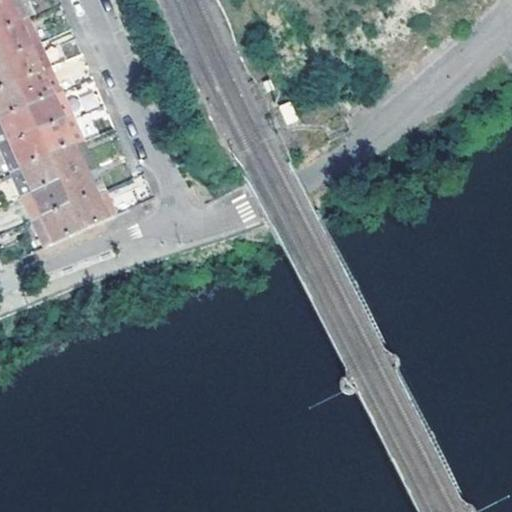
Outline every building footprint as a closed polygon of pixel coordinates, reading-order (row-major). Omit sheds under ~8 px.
[(0,4),(0,33),(17,25),(27,22),(16,0),(8,0),(6,1),(0,4)] [(0,33),(0,58),(1,62),(28,48),(29,46),(36,46),(27,22),(17,25),(0,33)] [(1,62),(13,87),(37,75),(43,69),(48,70),(36,46),(29,46),(28,48),(1,62)] [(0,91),(13,87),(1,62),(0,62),(0,91)] [(13,87),(23,111),(48,100),(49,98),(57,94),(48,70),(43,69),(37,75),(13,87)] [(0,91),(0,119),(23,111),(13,87),(0,91)] [(23,111),(35,135),(57,126),(64,120),(69,121),(57,94),(49,98),(48,100),(23,111)] [(0,149),(35,135),(23,111),(0,119),(0,149)] [(35,135),(45,161),(70,149),(70,146),(78,142),(69,121),(64,120),(57,126),(35,135)] [(0,149),(0,150),(10,173),(18,169),(22,172),(45,161),(35,135),(0,149)] [(45,161),(56,185),(81,174),(81,172),(89,167),(80,145),(78,142),(70,146),(70,149),(45,161)] [(32,196),(56,185),(45,161),(22,172),(18,169),(10,173),(22,199),(29,194),(32,196)] [(56,185),(67,210),(92,199),(92,196),(101,193),(91,169),(89,167),(81,172),(81,174),(56,185)] [(22,199),(32,224),(39,219),(43,220),(67,210),(56,185),(32,196),(29,194),(22,199)] [(67,210),(79,235),(113,220),(102,194),(101,193),(92,196),(92,199),(67,210)] [(32,224),(44,251),(79,235),(67,210),(43,220),(39,219),(32,224)]
